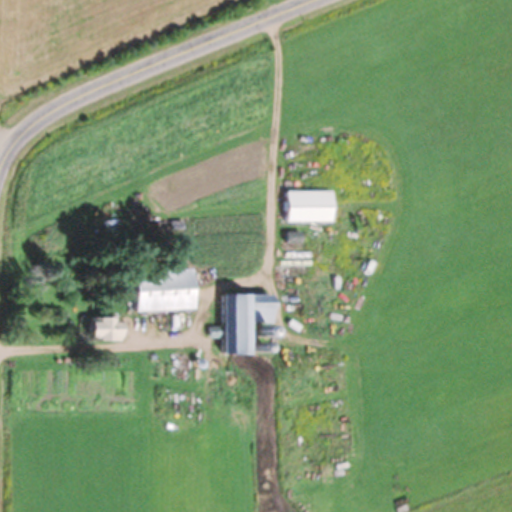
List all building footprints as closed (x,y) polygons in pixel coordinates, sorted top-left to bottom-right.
[(286,189),(286,221),(335,221),(335,189),(286,189)] [(287,264),(318,264),(318,247),(287,247),(287,264)] [(137,310),(197,309),(196,269),(136,270),(137,310)] [(225,293),(225,352),(254,352),(254,320),(276,320),(276,293),(225,293)] [(90,317),(90,340),(124,340),(124,317),(90,317)]
